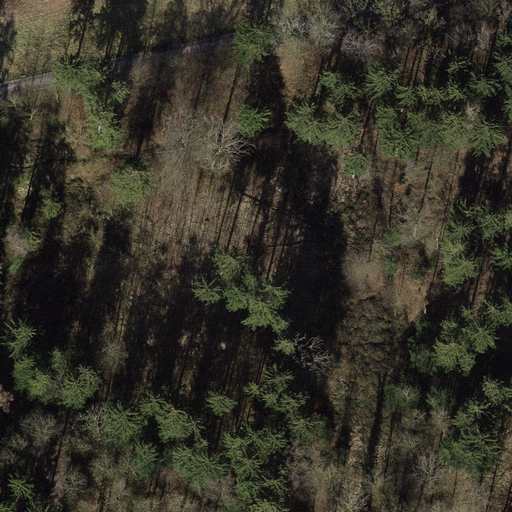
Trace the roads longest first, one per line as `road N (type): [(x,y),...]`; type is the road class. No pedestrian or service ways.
road 1 (track): [(0,90),(441,0)]
road 2 (track): [(63,511),(0,372)]
